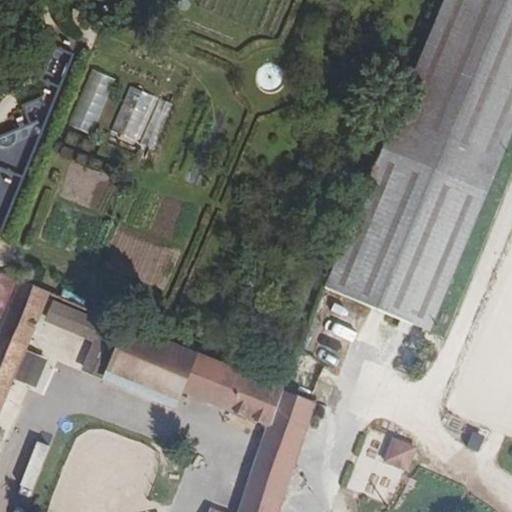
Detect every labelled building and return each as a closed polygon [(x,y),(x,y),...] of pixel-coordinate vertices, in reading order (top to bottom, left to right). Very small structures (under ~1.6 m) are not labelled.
[(511,0),(443,0),(324,290),(429,333),(511,132),(511,0)] [(0,227),(7,230),(67,53),(49,47),(17,143),(0,137),(0,227)] [(116,72),(95,122),(140,142),(162,92),(116,72)] [(0,415),(46,281),(15,268),(0,314),(0,415)] [(126,314),(56,285),(49,304),(103,327),(89,360),(105,367),(126,314)] [(329,354),(346,301),(330,296),(314,349),(329,354)] [(126,314),(105,367),(168,392),(172,380),(216,397),(231,358),(126,314)] [(272,375),(232,358),(216,397),(295,425),(308,376),(278,363),(272,375)] [(271,511),(295,425),(258,412),(230,511),(271,511)] [(375,450),(362,445),(347,488),(392,504),(413,445),(381,434),(375,450)]
